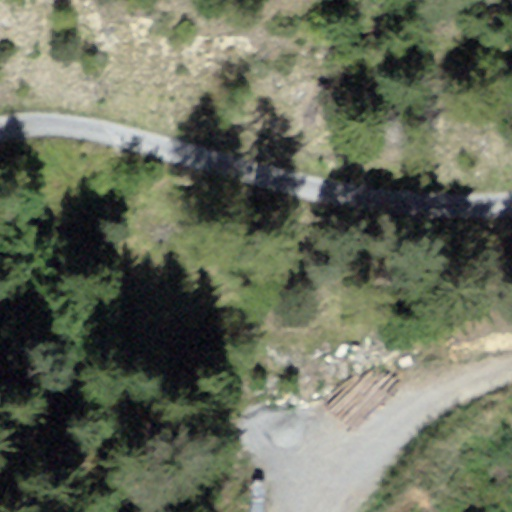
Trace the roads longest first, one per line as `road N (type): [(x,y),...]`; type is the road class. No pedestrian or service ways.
road 1 (track): [(511,207),(381,202),(149,138),(45,128),(0,147)]
road 2 (track): [(511,366),(403,420),(325,511)]
